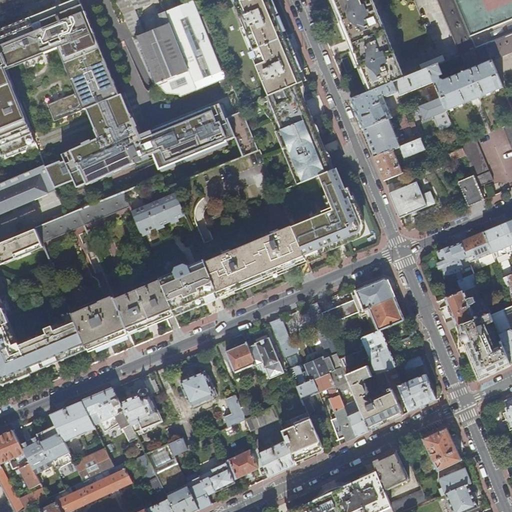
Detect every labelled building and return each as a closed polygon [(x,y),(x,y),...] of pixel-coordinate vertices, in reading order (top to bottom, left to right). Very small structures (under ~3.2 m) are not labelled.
[(45,166),(55,187),(74,178),(77,186),(153,155),(154,156),(159,154),(158,153),(178,144),(184,159),(251,131),(241,107),(227,114),(221,101),(219,102),(218,101),(141,136),(122,94),(120,94),(116,84),(116,83),(115,80),(114,80),(95,34),(96,34),(95,33),(94,33),(86,11),(85,11),(80,0),(54,0),(0,22),(0,43),(8,63),(43,49),(57,44),(75,90),(46,101),(53,119),(88,105),(97,127),(97,128),(100,136),(96,138),(94,134),(88,136),(90,141),(85,143),(84,140),(71,145),(72,148),(64,152),(66,157),(45,166)] [(150,4),(148,0),(114,0),(120,7),(133,36),(138,34),(136,26),(141,24),(135,10),(150,4)] [(243,0),(235,3),(244,27),(241,28),(269,97),(303,83),(299,71),(286,40),(275,15),(269,0),(243,0)] [(461,55),(476,49),(455,0),(334,0),(345,26),(362,68),(371,91),(429,68),(438,64),(439,64),(461,55)] [(511,0),(455,0),(476,49),(485,45),(511,33),(511,0)] [(194,1),(166,12),(189,71),(156,84),(159,86),(165,92),(179,94),(180,97),(226,79),(194,1)] [(157,16),(156,18),(160,28),(134,39),(155,83),(156,84),(189,71),(166,12),(157,16)] [(511,33),(485,45),(490,55),(496,52),(498,57),(511,51),(511,33)] [(0,148),(3,155),(39,140),(8,63),(0,43),(0,148)] [(479,56),(476,49),(461,55),(464,62),(479,56)] [(438,64),(429,68),(435,81),(436,84),(441,97),(447,111),(503,88),(492,60),(445,80),(441,79),(440,76),(443,74),(439,64),(438,64)] [(399,96),(435,81),(429,68),(371,91),(351,99),(358,116),(363,129),(390,118),(392,117),(389,109),(392,108),(392,107),(388,97),(398,93),(399,96)] [(305,87),(303,83),(269,97),(261,100),(266,111),(271,109),(273,115),(276,114),(289,146),(284,148),(292,167),(297,165),(304,182),(318,176),(334,170),(331,162),(326,150),(324,151),(321,143),(314,125),(305,105),(302,96),(304,95),(305,87)] [(426,95),(429,103),(441,97),(436,84),(427,88),(429,94),(426,95)] [(449,116),(447,111),(441,97),(429,103),(420,106),(425,119),(441,113),(443,119),(449,116)] [(412,109),(405,112),(408,119),(415,116),(412,109)] [(405,112),(399,114),(402,122),(401,124),(403,128),(410,125),(408,119),(405,112)] [(401,146),(390,118),(363,129),(369,144),(374,157),(401,146)] [(511,150),(511,123),(502,127),(511,150)] [(421,138),(401,146),(374,157),(379,169),(384,180),(403,172),(395,153),(401,150),(404,158),(426,149),(421,138)] [(472,172),(479,187),(494,180),(476,138),(461,145),(462,148),(465,155),(472,172)] [(452,161),(465,155),(462,148),(449,154),(452,161)] [(0,213),(55,190),(44,165),(0,183),(0,213)] [(342,190),(334,170),(318,176),(332,210),(323,214),(325,220),(320,222),(318,216),(292,227),(305,256),(330,246),(330,244),(341,239),(342,241),(356,235),(355,232),(356,231),(358,225),(358,224),(361,222),(358,210),(357,205),(349,187),(342,190)] [(484,200),(479,187),(472,172),(464,175),(465,179),(459,181),(469,206),(484,200)] [(395,190),(389,193),(395,206),(400,218),(427,206),(422,195),(417,181),(402,188),(401,185),(394,188),(395,190)] [(132,214),(141,234),(150,231),(148,227),(155,224),(156,228),(164,224),(163,221),(169,218),(171,222),(178,218),(177,215),(185,212),(173,185),(169,187),(172,194),(171,195),(169,199),(168,199),(163,201),(162,198),(156,201),(154,205),(149,207),(148,205),(139,208),(140,211),(132,214)] [(103,201),(78,211),(84,225),(129,206),(123,192),(103,201)] [(429,192),(422,195),(427,206),(434,203),(429,192)] [(43,242),(84,225),(78,211),(67,216),(37,229),(43,242)] [(495,227),(484,232),(493,253),(511,244),(511,233),(507,222),(495,227)] [(292,267),(307,261),(305,256),(292,227),(281,231),(280,229),(272,232),(273,235),(233,251),(231,249),(224,252),(225,254),(205,262),(218,291),(220,298),(236,291),(292,267)] [(0,243),(0,379),(5,381),(6,383),(17,379),(16,375),(43,363),(45,367),(66,358),(64,353),(84,344),(72,314),(72,313),(64,316),(65,320),(38,332),(39,334),(15,344),(7,325),(10,323),(0,299),(0,261),(1,261),(3,265),(17,259),(16,255),(43,243),(43,242),(37,229),(0,243)] [(219,241),(223,251),(250,241),(246,231),(219,241)] [(471,238),(461,242),(470,263),(493,253),(484,232),(471,238)] [(90,241),(83,244),(86,253),(94,250),(90,241)] [(453,245),(450,247),(459,269),(463,267),(470,264),(470,263),(461,242),(453,245)] [(45,247),(43,243),(16,255),(17,259),(45,247)] [(459,271),(459,269),(450,247),(444,249),(439,251),(443,261),(438,263),(438,264),(439,266),(439,268),(440,267),(440,269),(442,268),(446,277),(455,273),(459,271)] [(212,294),(218,291),(205,262),(204,260),(190,266),(189,265),(187,264),(175,269),(174,271),(174,272),(160,279),(172,310),(177,308),(182,309),(185,308),(202,301),(203,300),(199,292),(205,289),(208,295),(212,294)] [(455,273),(458,281),(467,277),(463,267),(459,269),(459,271),(455,273)] [(458,281),(463,291),(479,285),(474,274),(467,277),(458,281)] [(511,274),(503,278),(509,294),(511,299),(511,274)] [(173,313),(172,310),(160,279),(114,299),(128,332),(149,323),(173,313)] [(352,294),(360,313),(395,299),(388,282),(385,281),(352,294)] [(449,330),(458,326),(490,313),(487,303),(479,285),(463,291),(446,298),(452,312),(455,319),(446,322),(449,330)] [(204,305),(220,298),(218,291),(212,294),(208,295),(205,289),(199,292),(203,300),(202,301),(204,305)] [(511,299),(509,294),(487,303),(490,313),(494,321),(499,334),(510,329),(511,329),(511,299)] [(104,342),(128,332),(114,299),(113,297),(72,314),(84,344),(86,350),(104,342)] [(365,313),(374,334),(382,330),(404,321),(395,299),(360,313),(361,315),(365,313)] [(331,353),(337,367),(338,370),(344,368),(340,359),(317,303),(308,307),(315,325),(313,326),(323,351),(331,353)] [(497,372),(511,364),(503,342),(495,346),(486,325),(494,321),(490,313),(458,326),(468,350),(480,380),(497,372)] [(271,322),(278,339),(288,335),(281,318),(271,322)] [(499,334),(503,342),(511,364),(511,329),(510,329),(499,334)] [(397,367),(382,330),(374,334),(357,340),(358,343),(363,341),(377,372),(371,374),(372,377),(375,376),(386,371),(394,392),(400,389),(410,413),(437,400),(427,375),(402,385),(396,368),(397,367)] [(256,345),(249,348),(256,364),(257,366),(262,364),(263,368),(264,368),(265,369),(266,368),(270,379),(284,374),(270,338),(269,338),(268,335),(262,338),(256,340),(257,344),(255,344),(256,345)] [(234,370),(235,373),(256,364),(249,348),(247,343),(231,350),(227,352),(231,361),(234,370)] [(86,350),(84,344),(64,353),(66,358),(86,350)] [(352,355),(340,359),(344,368),(347,376),(359,371),(352,355)] [(296,384),(298,388),(314,381),(329,374),(338,370),(337,367),(334,368),(329,357),(305,367),(306,370),(304,371),(303,368),(299,366),(290,370),(296,384)] [(407,371),(423,364),(420,357),(404,364),(407,371)] [(17,379),(45,367),(43,363),(16,375),(17,379)] [(368,367),(359,371),(347,376),(354,392),(358,401),(371,431),(385,425),(404,416),(403,412),(398,402),(394,392),(386,371),(375,376),(382,395),(381,395),(380,394),(377,395),(377,397),(376,398),(377,402),(373,403),(372,400),(370,398),(369,397),(369,396),(370,393),(366,384),(364,382),(366,379),(372,377),(371,374),(368,367)] [(350,393),(354,392),(347,376),(344,368),(338,370),(329,374),(340,398),(350,393)] [(190,405),(215,395),(205,372),(191,378),(181,382),(190,405)] [(346,443),(357,438),(343,405),(340,398),(329,374),(314,381),(319,393),(328,389),(332,398),(329,400),(336,419),(332,421),(339,440),(345,438),(346,443)] [(308,398),(319,393),(314,381),(298,388),(308,412),(313,410),(308,398)] [(308,412),(298,388),(296,384),(269,396),(273,408),(278,420),(287,441),(295,460),(310,454),(323,449),(308,412)] [(98,395),(82,402),(89,417),(98,413),(102,421),(106,430),(120,424),(130,442),(138,438),(135,431),(119,400),(113,389),(98,395)] [(137,393),(119,400),(135,431),(161,421),(150,394),(147,395),(147,392),(145,390),(143,390),(141,392),(140,394),(139,392),(137,393)] [(229,428),(245,420),(240,408),(235,396),(226,400),(232,414),(224,417),(229,428)] [(363,435),(371,431),(358,401),(354,402),(349,405),(347,403),(343,405),(357,438),(363,435)] [(51,415),(56,425),(64,442),(96,429),(94,425),(89,417),(82,402),(66,409),(51,415)] [(249,405),(240,408),(245,420),(254,417),(249,405)] [(245,420),(250,432),(278,420),(273,408),(254,417),(245,420)] [(94,425),(102,421),(98,413),(89,417),(94,425)] [(46,430),(38,434),(44,447),(47,452),(54,468),(58,466),(55,460),(70,453),(68,450),(67,447),(64,442),(56,425),(46,430)] [(187,448),(198,442),(192,427),(180,432),(183,438),(187,448)] [(20,428),(13,431),(20,444),(27,442),(20,428)] [(423,440),(438,472),(463,461),(454,443),(447,428),(423,440)] [(0,465),(25,454),(20,444),(13,431),(0,436),(0,465)] [(188,450),(187,448),(183,438),(168,444),(174,456),(188,450)] [(297,466),(295,460),(287,441),(272,448),(271,445),(265,448),(266,451),(259,454),(264,466),(269,478),(282,473),(297,466)] [(36,450),(39,456),(47,452),(44,447),(36,450)] [(106,449),(86,458),(88,463),(108,454),(106,449)] [(248,474),(264,466),(259,454),(258,452),(252,455),(250,451),(245,453),(243,450),(236,454),(237,457),(226,462),(226,463),(234,481),(248,474)] [(55,470),(54,468),(47,452),(39,456),(29,461),(30,464),(40,482),(42,480),(41,477),(55,470)] [(374,463),(377,472),(385,492),(410,481),(397,452),(387,457),(374,463)] [(75,464),(81,476),(84,483),(94,478),(103,474),(109,471),(115,468),(108,454),(88,463),(86,458),(75,464)] [(235,484),(234,481),(226,463),(212,470),(214,475),(201,481),(207,496),(222,490),(235,484)] [(41,484),(40,482),(30,464),(17,471),(19,474),(22,473),(31,489),(41,484)] [(111,475),(109,471),(103,474),(105,478),(96,482),(94,478),(84,483),(69,490),(71,494),(62,498),(60,494),(54,497),(57,502),(61,511),(70,511),(133,484),(123,464),(118,467),(120,471),(111,475)] [(2,468),(0,465),(0,481),(10,501),(15,511),(17,511),(25,509),(20,498),(19,499),(3,467),(2,468)] [(466,469),(439,480),(446,495),(469,485),(472,484),(467,473),(466,469)] [(174,511),(161,484),(155,472),(148,476),(150,480),(149,481),(160,503),(146,510),(146,511),(174,511)] [(316,500),(290,511),(384,511),(392,508),(390,504),(385,492),(377,472),(349,485),(351,488),(318,503),(316,500)] [(191,511),(195,511),(200,510),(190,489),(183,475),(177,477),(180,484),(178,485),(177,483),(175,482),(173,481),(169,481),(161,484),(174,511),(191,511)] [(65,478),(61,480),(66,491),(69,490),(84,483),(81,476),(67,483),(65,478)] [(211,505),(207,496),(201,481),(200,477),(196,479),(198,485),(190,489),(200,510),(200,511),(205,508),(211,505)] [(43,487),(43,488),(49,499),(54,497),(60,494),(66,491),(61,480),(60,479),(43,487)] [(475,499),(469,485),(446,495),(452,511),(469,511),(478,508),(475,499)] [(43,488),(20,498),(25,509),(38,503),(38,504),(49,499),(43,488)] [(422,490),(390,504),(392,508),(393,511),(403,511),(428,502),(422,490)] [(0,511),(14,511),(15,511),(10,501),(0,505),(0,511)] [(61,511),(57,502),(41,510),(42,511),(61,511)]
